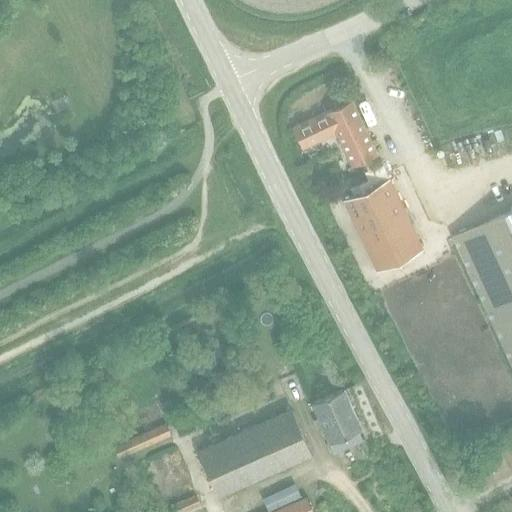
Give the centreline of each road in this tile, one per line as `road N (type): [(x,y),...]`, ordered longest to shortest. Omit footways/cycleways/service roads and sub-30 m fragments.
road 1 (tertiary): [(449,511),(228,82)]
road 2 (unknown): [(0,361),(296,219)]
road 3 (unclassified): [(228,82),(405,0)]
